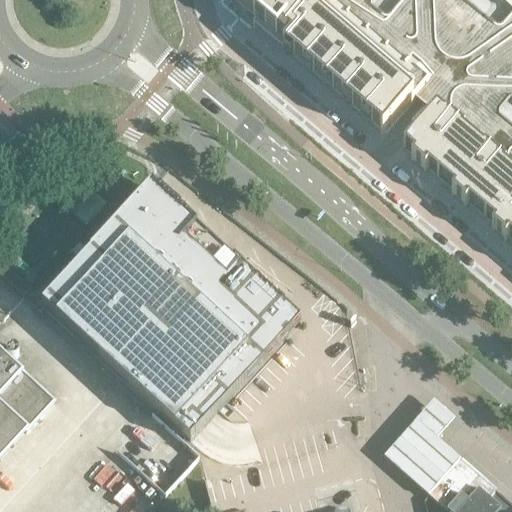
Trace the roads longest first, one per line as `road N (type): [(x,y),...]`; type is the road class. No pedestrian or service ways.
road 1 (secondary): [(102,60),(511,402)]
road 2 (secondary): [(511,368),(323,194),(127,35)]
road 3 (residential): [(511,285),(219,37),(201,0)]
